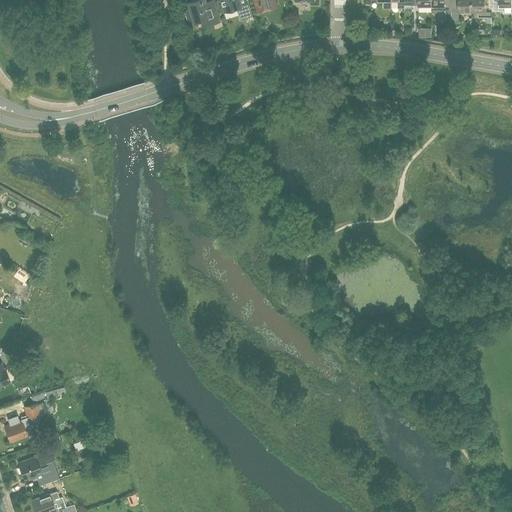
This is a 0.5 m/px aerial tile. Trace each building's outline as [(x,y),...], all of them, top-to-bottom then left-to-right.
[(207,6),(205,0),(196,0),(189,2),(191,9),(185,11),(188,23),(195,21),(201,19),(203,26),(219,21),(214,4),(207,6)] [(221,0),(225,12),(237,8),(240,20),(253,16),(248,1),(239,4),(238,0),(221,0)] [(254,0),(258,12),(277,6),(275,0),(254,0)] [(412,5),(411,0),(397,0),(397,8),(405,8),(405,5),(412,5)] [(431,11),(432,11),(431,0),(411,0),(412,5),(412,10),(415,10),(415,5),(431,5),(431,11)] [(452,10),(451,0),(431,0),(432,11),(444,10),(452,10)] [(451,0),(452,10),(472,10),(471,0),(451,0)] [(471,0),(472,10),(478,10),(479,10),(479,16),(486,16),(492,16),(492,10),(491,0),(471,0)] [(491,0),(492,10),(497,10),(503,10),(503,14),(511,13),(511,2),(511,0),(491,0)] [(28,275),(19,269),(14,275),(24,282),(28,275)] [(0,385),(10,382),(5,368),(4,368),(1,362),(0,363),(0,362),(0,385)] [(31,392),(28,385),(19,389),(22,396),(31,392)] [(47,414),(43,402),(37,404),(36,402),(24,406),(29,422),(41,418),(40,416),(47,414)] [(11,442),(27,436),(21,419),(5,426),(11,442)] [(40,468),(48,465),(42,451),(34,454),(35,457),(19,463),(25,479),(42,473),(40,468)] [(55,469),(49,472),(44,474),(45,475),(37,478),(40,485),(59,478),(55,469)] [(36,511),(51,511),(56,510),(52,501),(60,499),(57,491),(49,493),(49,494),(33,500),(36,511)] [(128,494),(132,505),(140,502),(136,491),(128,494)] [(76,511),(74,503),(63,508),(64,511),(62,511),(76,511)]
